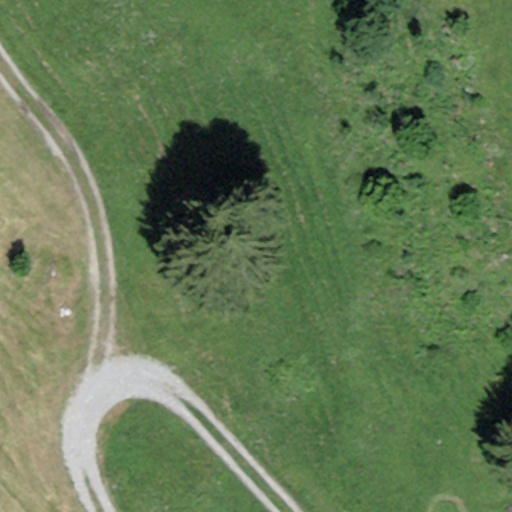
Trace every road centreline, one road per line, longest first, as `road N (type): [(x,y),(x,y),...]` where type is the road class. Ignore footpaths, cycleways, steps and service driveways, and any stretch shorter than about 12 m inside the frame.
road 1 (track): [(287,511),(204,411),(140,383),(98,396),(78,429),(99,511)]
road 2 (track): [(98,396),(104,284),(92,208),(62,143),(0,62)]
